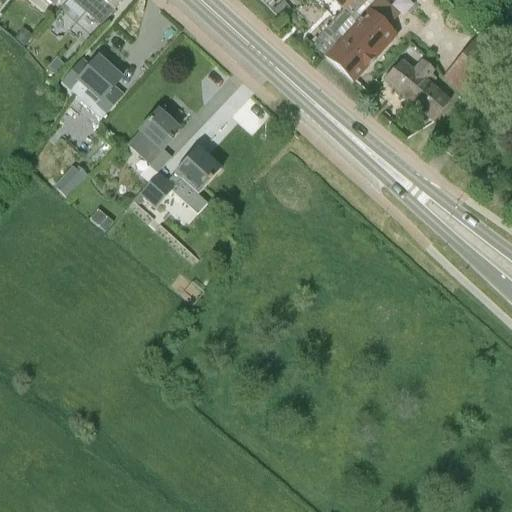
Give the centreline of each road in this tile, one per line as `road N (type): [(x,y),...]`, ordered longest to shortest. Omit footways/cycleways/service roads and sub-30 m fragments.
road 1 (primary): [(314,105),(316,117),(511,295)]
road 2 (primary): [(511,255),(327,106),(314,105)]
road 3 (primary): [(314,105),(197,0)]
